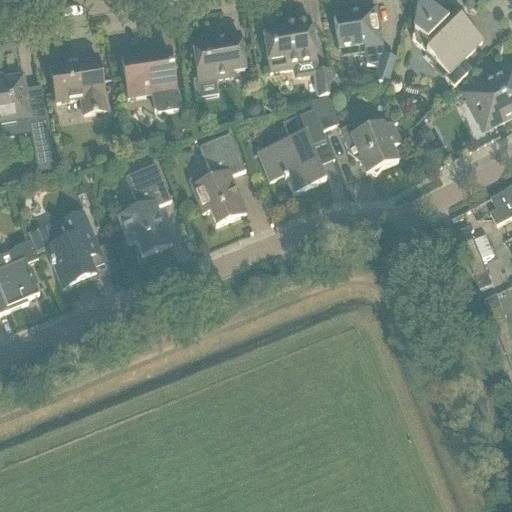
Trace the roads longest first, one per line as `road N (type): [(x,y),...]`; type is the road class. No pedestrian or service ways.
road 1 (residential): [(0,360),(337,221),(413,214),(511,162)]
road 2 (residential): [(144,0),(0,22)]
